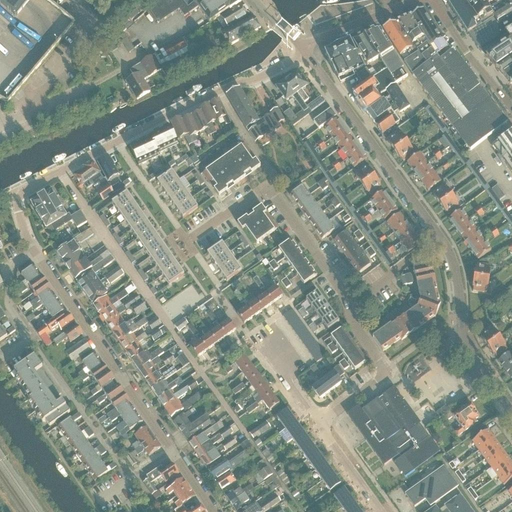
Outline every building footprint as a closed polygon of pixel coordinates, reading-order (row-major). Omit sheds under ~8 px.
[(0,0),(0,2),(16,16),(29,0),(0,0)] [(228,10),(229,11),(241,3),(238,0),(199,0),(196,3),(195,2),(187,8),(181,0),(158,0),(148,9),(149,10),(168,39),(204,15),(209,24),(228,10)] [(478,21),(474,14),(472,12),(471,12),(462,0),(445,0),(467,33),(477,48),(487,41),(486,40),(488,38),(487,36),(487,37),(481,28),(479,23),(478,21)] [(482,0),(466,0),(470,7),(473,5),(478,11),(474,14),(478,21),(479,23),(480,23),(492,16),(493,15),(489,10),(482,0)] [(505,18),(511,13),(511,0),(506,0),(505,1),(500,4),(496,6),(491,9),(489,10),(493,15),(492,16),(493,17),(496,21),(497,23),(504,18),(505,18)] [(221,17),(229,29),(251,17),(252,16),(241,3),(229,11),(226,14),(221,17)] [(442,39),(423,9),(410,16),(431,49),(437,56),(441,62),(451,54),(450,52),(451,51),(443,40),(443,39),(442,39)] [(511,13),(505,18),(504,18),(497,23),(496,21),(493,17),(492,16),(480,23),(479,23),(481,28),(487,37),(487,36),(488,38),(486,40),(487,41),(477,48),(486,57),(500,47),(510,41),(505,34),(511,29),(511,13)] [(261,28),(252,16),(251,17),(229,29),(221,34),(229,46),(261,28)] [(407,40),(412,48),(408,50),(412,56),(404,61),(412,75),(437,56),(431,49),(410,16),(398,21),(409,39),(407,40)] [(396,22),(382,28),(400,56),(408,50),(412,48),(407,40),(396,22)] [(378,85),(378,86),(381,90),(384,88),(386,90),(395,84),(407,76),(378,29),(365,35),(387,69),(374,78),(378,85)] [(500,47),(486,57),(496,67),(511,55),(511,50),(511,49),(511,29),(505,34),(510,41),(500,47)] [(353,42),(367,65),(378,58),(364,35),(354,42),(354,41),(353,42)] [(187,47),(183,39),(162,50),(167,58),(187,47)] [(358,70),(364,67),(360,58),(358,53),(357,53),(357,52),(355,53),(349,41),(325,53),(328,58),(327,59),(328,60),(329,60),(331,65),(334,70),(333,70),(336,76),(338,79),(340,83),(354,77),(352,73),(356,71),(357,71),(359,70),(358,70)] [(113,43),(105,48),(108,54),(116,49),(113,43)] [(167,58),(162,50),(155,54),(161,65),(168,61),(167,58)] [(451,54),(441,62),(467,96),(480,86),(452,50),(451,51),(450,52),(451,54)] [(496,67),(502,75),(511,67),(511,55),(496,67)] [(134,77),(126,82),(137,99),(150,91),(143,81),(161,70),(153,56),(149,58),(130,70),(134,77)] [(437,56),(412,75),(446,120),(484,91),(480,86),(467,96),(441,62),(437,56)] [(510,83),(510,82),(511,80),(511,67),(502,75),(510,83)] [(356,75),(363,85),(373,78),(366,68),(356,75)] [(292,77),(287,80),(304,104),(308,100),(302,91),(308,87),(306,85),(308,84),(304,79),(303,80),(297,72),(296,73),(294,73),(292,75),(292,77)] [(358,100),(378,85),(373,78),(363,85),(353,93),(358,100)] [(278,85),(278,87),(276,88),(286,101),(292,97),(300,107),(304,104),(287,80),(283,83),(281,82),(278,85)] [(409,106),(395,84),(386,90),(400,113),(409,106)] [(259,121),(239,88),(226,95),(246,129),(255,143),(259,141),(259,140),(280,128),(277,125),(271,114),(259,121)] [(362,103),(360,104),(366,111),(382,100),(374,89),(359,100),(362,103)] [(453,128),(490,99),(484,91),(446,120),(449,123),(444,126),(445,127),(449,123),(453,128)] [(217,121),(223,118),(226,125),(230,123),(219,98),(209,103),(217,121)] [(322,105),(318,99),(307,107),(311,112),(322,105)] [(449,123),(445,127),(465,154),(507,122),(490,99),(453,128),(449,123)] [(391,111),(383,100),(366,112),(374,123),(391,111)] [(212,123),(217,121),(209,103),(199,108),(201,111),(212,135),(216,133),(212,123)] [(430,115),(433,112),(429,107),(425,109),(430,115)] [(277,109),(270,113),(271,114),(277,125),(284,121),(277,109)] [(289,109),(283,114),(290,123),(296,119),(289,109)] [(336,117),(331,109),(313,122),(319,129),(336,117)] [(208,136),(212,135),(201,111),(191,115),(199,133),(205,130),(208,136)] [(376,125),(382,134),(383,134),(382,134),(399,122),(393,113),(376,125)] [(191,115),(182,120),(193,144),(197,142),(194,135),(199,133),(191,115)] [(179,139),(184,136),(189,146),(193,144),(182,120),(181,117),(171,122),(179,139)] [(324,128),(331,138),(345,129),(337,118),(324,128)] [(163,129),(159,131),(168,149),(178,145),(169,126),(168,127),(168,126),(167,127),(164,128),(163,129)] [(445,134),(448,132),(443,126),(440,129),(444,135),(445,134)] [(229,127),(223,130),(226,136),(232,133),(229,127)] [(339,149),(352,139),(345,129),(331,138),(339,149)] [(158,154),(168,149),(159,131),(158,131),(154,133),(153,133),(154,134),(149,136),(159,156),(158,154)] [(394,151),(407,142),(401,133),(400,134),(398,131),(387,139),(389,142),(388,142),(394,151)] [(511,131),(492,146),(511,174),(511,131)] [(446,142),(450,140),(445,134),(444,135),(442,136),(446,142)] [(140,143),(149,161),(159,156),(149,136),(150,138),(146,140),(146,139),(145,140),(142,142),(141,141),(141,142),(140,143)] [(339,149),(346,159),(360,149),(352,139),(339,149)] [(304,148),(308,146),(303,140),(300,143),(304,148)] [(321,141),(317,144),(322,151),(326,148),(321,141)] [(413,150),(407,142),(394,151),(400,159),(401,158),(403,161),(414,154),(412,151),(413,150)] [(149,161),(140,143),(136,144),(135,144),(135,145),(132,146),(131,146),(131,147),(130,147),(139,166),(149,161)] [(453,152),(457,149),(453,143),(449,146),(453,152)] [(244,144),(223,159),(239,181),(260,166),(244,144)] [(367,159),(360,149),(346,159),(354,169),(367,159)] [(427,163),(420,153),(406,163),(414,173),(427,163)] [(195,156),(190,159),(193,164),(194,166),(199,162),(195,156)] [(463,165),(467,162),(462,156),(459,159),(463,165)] [(311,159),(316,165),(319,162),(315,157),(311,159)] [(97,164),(107,182),(118,176),(108,158),(97,164)] [(219,196),(239,181),(223,159),(202,174),(219,196)] [(319,162),(316,165),(320,171),(324,168),(319,162)] [(336,162),(332,165),(336,171),(341,168),(336,162)] [(103,181),(102,182),(92,163),(84,167),(86,170),(75,176),(80,186),(84,184),(87,189),(93,186),(93,187),(98,184),(100,189),(95,192),(100,202),(111,196),(103,181)] [(414,173),(421,182),(434,172),(427,163),(414,173)] [(472,172),(476,169),(471,163),(468,166),(472,172)] [(362,185),(374,176),(368,168),(367,168),(365,165),(354,173),(357,176),(356,177),(362,185)] [(178,181),(171,171),(156,182),(163,191),(178,181)] [(434,172),(421,182),(428,192),(441,182),(434,172)] [(328,181),(331,179),(327,173),(323,176),(328,181)] [(369,193),(371,196),(382,188),(380,185),(381,184),(374,176),(362,185),(368,194),(369,193)] [(178,181),(163,191),(169,200),(184,190),(178,181)] [(481,184),(486,190),(489,187),(485,181),(481,184)] [(440,204),(452,195),(446,187),(445,187),(443,184),(432,192),(434,195),(434,196),(440,204)] [(309,195),(303,186),(290,195),(296,204),(309,195)] [(490,196),(494,193),(489,187),(486,190),(490,196)] [(72,221),(70,218),(71,217),(69,213),(66,215),(51,190),(45,194),(43,193),(40,195),(44,201),(44,205),(55,223),(51,226),(55,232),(72,221)] [(176,209),(191,199),(184,190),(169,200),(176,209)] [(370,201),(377,210),(391,201),(383,191),(370,201)] [(336,194),(341,200),(344,197),(340,192),(336,194)] [(133,203),(126,193),(111,204),(118,213),(133,203)] [(38,197),(38,199),(30,203),(46,228),(51,226),(55,223),(44,205),(44,201),(40,195),(38,197)] [(309,195),(296,204),(303,213),(315,204),(309,195)] [(458,204),(452,195),(440,204),(446,213),(447,212),(449,215),(460,207),(458,204)] [(344,197),(341,200),(345,206),(349,203),(344,197)] [(197,208),(191,199),(176,209),(182,219),(197,208)] [(398,211),(391,201),(377,210),(384,220),(398,211)] [(124,222),(139,212),(133,203),(118,213),(124,222)] [(497,205),(502,211),(505,208),(501,203),(497,205)] [(303,213),(309,222),(322,213),(315,204),(303,213)] [(249,215),(266,237),(278,229),(261,206),(249,215)] [(506,217),(510,214),(505,208),(502,211),(506,217)] [(448,219),(455,230),(469,220),(461,210),(448,219)] [(80,211),(71,217),(70,218),(72,221),(77,229),(87,223),(80,211)] [(146,221),(139,212),(124,222),(131,231),(146,221)] [(322,213),(309,222),(315,231),(328,222),(322,213)] [(367,213),(363,217),(367,223),(372,220),(367,213)] [(387,224),(394,234),(407,224),(400,214),(387,224)] [(256,244),(266,237),(249,215),(237,223),(242,230),(245,228),(256,244)] [(358,224),(361,222),(357,216),(353,218),(358,224)] [(469,220),(455,230),(463,240),(476,230),(469,220)] [(131,231),(137,240),(152,230),(146,221),(131,231)] [(315,231),(322,240),(334,231),(328,222),(315,231)] [(361,222),(358,224),(362,230),(366,227),(361,222)] [(394,234),(401,243),(414,234),(407,224),(394,234)] [(56,253),(68,270),(69,271),(86,260),(79,251),(82,249),(78,244),(80,243),(80,244),(93,235),(89,230),(78,238),(56,253)] [(158,239),(152,230),(137,240),(143,249),(158,239)] [(463,240),(470,250),(484,240),(476,230),(463,240)] [(353,240),(347,232),(334,241),(340,249),(353,240)] [(421,243),(414,234),(401,243),(408,253),(421,243)] [(165,248),(158,239),(143,249),(150,258),(165,248)] [(370,241),(374,247),(376,247),(378,245),(374,239),(370,241)] [(291,240),(287,242),(278,249),(285,258),(297,249),(291,240)] [(353,240),(340,249),(346,257),(359,249),(353,240)] [(484,240),(470,250),(478,260),(491,251),(484,240)] [(222,243),(207,254),(214,263),(229,252),(222,243)] [(376,247),(374,247),(379,253),(383,251),(378,245),(376,247)] [(390,245),(386,249),(391,255),(395,252),(390,245)] [(156,267),(171,257),(165,248),(150,258),(156,267)] [(285,258),(291,267),(304,258),(297,249),(285,258)] [(346,257),(352,266),(365,257),(359,249),(346,257)] [(69,271),(75,280),(91,269),(91,270),(112,255),(108,251),(89,265),(86,260),(69,271)] [(235,261),(229,252),(214,263),(220,272),(235,261)] [(92,272),(77,282),(85,293),(100,282),(94,275),(115,260),(112,255),(91,270),(92,272)] [(162,276),(177,266),(171,257),(156,267),(162,276)] [(365,257),(352,266),(358,274),(371,265),(365,257)] [(304,258),(291,267),(297,276),(310,267),(304,258)] [(388,267),(392,264),(387,258),(384,261),(388,267)] [(220,272),(227,282),(242,271),(235,261),(220,272)] [(433,274),(431,263),(413,267),(416,278),(433,274)] [(475,267),(474,277),(489,279),(491,269),(490,269),(490,265),(477,263),(476,267),(475,267)] [(23,283),(25,286),(27,284),(40,275),(34,266),(21,275),(25,281),(23,283)] [(169,286),(184,275),(177,266),(162,276),(169,286)] [(119,267),(104,278),(109,284),(124,274),(119,267)] [(297,276),(304,285),(316,275),(310,267),(297,276)] [(418,289),(435,285),(436,285),(433,274),(416,278),(418,289)] [(47,284),(41,275),(40,275),(27,284),(34,293),(47,284)] [(260,290),(264,287),(257,277),(253,280),(260,290)] [(489,279),(474,277),(472,287),(473,287),(473,291),(486,293),(487,289),(488,290),(489,279)] [(85,293),(92,304),(107,293),(100,282),(85,293)] [(38,298),(35,300),(37,304),(40,302),(53,293),(47,284),(34,293),(38,298)] [(438,295),(435,285),(418,289),(420,299),(438,295)] [(276,287),(266,294),(273,303),(283,296),(276,287)] [(93,305),(100,315),(113,306),(127,296),(124,291),(109,301),(106,296),(93,305)] [(241,304),(245,301),(238,291),(234,293),(241,304)] [(511,293),(510,291),(503,296),(510,306),(511,304),(511,293)] [(311,307),(323,299),(317,292),(306,300),(311,307)] [(40,302),(37,304),(40,308),(43,306),(46,311),(59,302),(53,293),(40,302)] [(263,310),(273,303),(266,294),(256,301),(263,310)] [(132,307),(141,301),(136,295),(135,296),(122,305),(125,308),(126,310),(127,311),(131,308),(132,307)] [(418,307),(417,307),(428,321),(434,317),(435,317),(441,303),(439,302),(438,295),(420,299),(418,307)] [(247,308),(254,317),(263,310),(256,301),(253,296),(243,303),(247,308)] [(311,307),(317,315),(328,307),(323,299),(311,307)] [(499,304),(495,299),(488,304),(492,309),(499,304)] [(131,308),(137,317),(147,310),(144,307),(141,302),(141,301),(132,307),(131,308)] [(46,311),(53,320),(65,311),(59,302),(46,311)] [(100,315),(106,324),(119,315),(126,311),(122,305),(116,310),(113,306),(100,315)] [(334,315),(328,307),(317,315),(322,323),(334,315)] [(409,313),(419,327),(428,321),(417,307),(409,313)] [(237,315),(244,324),(254,317),(247,308),(237,315)] [(282,317),(286,321),(295,315),(292,310),(282,317)] [(216,323),(217,323),(210,312),(206,315),(213,324),(213,325),(216,323)] [(420,328),(419,327),(409,313),(400,319),(410,334),(420,328)] [(46,325),(51,332),(58,327),(61,331),(74,322),(68,314),(67,314),(63,317),(61,314),(46,325)] [(126,324),(119,315),(106,324),(113,334),(126,324)] [(295,315),(286,321),(289,326),(299,319),(295,315)] [(334,315),(322,323),(328,330),(339,322),(334,315)] [(152,331),(162,325),(157,317),(148,324),(152,331)] [(129,329),(126,324),(113,334),(119,343),(132,334),(148,323),(145,318),(129,329)] [(185,319),(175,326),(179,332),(189,325),(185,319)] [(289,326),(293,331),(302,324),(299,319),(289,326)] [(390,325),(400,339),(401,341),(410,334),(400,319),(391,325),(390,324),(390,325)] [(229,320),(219,327),(226,337),(236,330),(229,320)] [(213,325),(213,324),(206,329),(210,334),(217,344),(226,337),(219,327),(216,323),(213,325)] [(302,324),(293,331),(296,335),(305,328),(302,324)] [(187,327),(195,338),(198,335),(191,325),(187,327)] [(392,345),(400,339),(390,325),(381,331),(392,345)] [(67,339),(70,343),(82,334),(77,326),(64,334),(53,342),(57,346),(67,339)] [(481,338),(487,346),(500,337),(493,329),(490,326),(480,334),(482,337),(481,338)] [(45,327),(37,333),(41,338),(49,333),(45,327)] [(296,335),(299,340),(309,333),(305,328),(296,335)] [(349,336),(343,328),(331,337),(337,345),(349,336)] [(210,334),(206,329),(202,332),(205,337),(200,341),(207,351),(217,344),(210,334)] [(154,341),(162,336),(158,331),(151,336),(154,341)] [(381,331),(372,337),(383,352),(392,345),(381,331)] [(136,339),(132,334),(119,343),(126,352),(139,343),(148,337),(145,333),(136,339)] [(309,333),(299,340),(303,344),(312,337),(309,333)] [(349,336),(337,345),(343,354),(355,345),(349,336)] [(303,344),(306,349),(315,342),(312,337),(303,344)] [(500,337),(487,346),(493,355),(494,354),(496,357),(507,349),(505,346),(506,345),(500,337)] [(65,353),(72,363),(91,350),(84,340),(65,353)] [(200,341),(190,348),(197,358),(207,351),(200,341)] [(315,342),(306,349),(309,353),(319,347),(315,342)] [(142,348),(139,343),(126,352),(132,362),(147,351),(150,349),(147,345),(142,348)] [(343,354),(349,362),(361,354),(355,345),(343,354)] [(309,353),(313,358),(322,351),(319,347),(309,353)] [(147,351),(132,362),(139,371),(152,362),(154,361),(153,360),(165,353),(162,348),(150,356),(147,351)] [(325,349),(322,351),(313,358),(316,363),(329,354),(325,349)] [(504,370),(511,364),(511,354),(511,355),(510,353),(498,361),(504,370)] [(83,371),(78,374),(83,381),(89,378),(86,374),(89,372),(101,363),(95,354),(83,363),(86,368),(83,371)] [(349,362),(355,370),(367,362),(361,354),(349,362)] [(174,361),(171,356),(162,362),(165,367),(174,361)] [(238,367),(242,373),(251,366),(244,356),(235,363),(238,367)] [(30,400),(27,401),(42,423),(45,421),(49,427),(70,412),(62,401),(60,402),(57,397),(61,394),(34,357),(14,371),(18,377),(15,379),(30,400)] [(165,367),(162,362),(155,366),(152,362),(139,371),(140,374),(145,380),(146,380),(158,371),(165,367)] [(108,372),(102,363),(101,363),(89,372),(95,381),(108,372)] [(251,366),(242,373),(249,382),(258,376),(251,366)] [(315,367),(310,370),(317,380),(322,377),(315,367)] [(339,367),(334,371),(340,379),(345,375),(339,367)] [(161,376),(158,371),(146,380),(145,380),(151,390),(165,381),(176,372),(173,368),(161,376)] [(103,391),(102,390),(114,382),(114,383),(115,382),(114,381),(115,381),(108,372),(95,381),(102,391),(103,391)] [(333,374),(323,382),(330,391),(340,383),(333,374)] [(151,390),(158,399),(171,390),(185,380),(181,375),(173,381),(174,382),(168,386),(165,381),(151,390)] [(258,376),(249,382),(256,392),(265,385),(258,376)] [(162,405),(164,409),(178,400),(185,394),(190,391),(191,392),(198,386),(194,381),(174,395),(171,390),(158,399),(162,405)] [(320,399),(330,391),(323,382),(313,390),(320,399)] [(232,391),(235,395),(245,388),(242,384),(232,391)] [(124,395),(118,386),(117,385),(117,386),(117,387),(105,395),(105,394),(104,394),(111,404),(124,395)] [(265,385),(256,392),(263,402),(272,395),(265,385)] [(415,471),(426,463),(440,452),(429,438),(419,425),(420,424),(394,388),(379,399),(365,409),(362,405),(353,411),(347,415),(384,466),(390,462),(392,461),(405,479),(415,472),(415,471)] [(182,405),(178,400),(164,409),(171,418),(182,411),(184,413),(202,401),(198,394),(182,405)] [(115,409),(111,412),(114,416),(117,413),(130,404),(124,395),(111,404),(115,409)] [(272,395),(263,402),(270,411),(279,404),(272,395)] [(246,411),(249,414),(259,407),(256,403),(246,411)] [(120,417),(124,422),(136,413),(130,405),(131,404),(130,404),(117,413),(114,416),(116,419),(120,417)] [(464,410),(460,405),(446,415),(450,420),(455,417),(461,426),(460,427),(461,429),(456,433),(459,437),(478,423),(476,420),(480,417),(471,404),(464,410)] [(441,418),(450,411),(447,406),(437,413),(441,418)] [(111,412),(106,416),(111,423),(116,419),(111,412)] [(189,412),(174,422),(187,441),(210,424),(204,416),(200,418),(197,414),(192,417),(189,412)] [(295,423),(287,412),(278,419),(286,429),(295,423)] [(128,428),(124,430),(127,434),(130,431),(142,422),(136,413),(124,422),(128,428)] [(73,417),(71,419),(58,428),(64,437),(77,428),(73,423),(76,421),(73,417)] [(220,422),(208,431),(211,435),(212,436),(224,427),(220,422)] [(249,434),(253,440),(270,428),(266,422),(249,434)] [(302,433),(295,423),(286,429),(293,440),(302,433)] [(137,442),(132,446),(135,450),(154,438),(147,427),(135,436),(139,442),(138,443),(137,442)] [(220,435),(209,442),(195,452),(200,460),(215,450),(212,446),(213,445),(214,447),(217,445),(218,445),(224,441),(224,440),(233,433),(229,427),(219,434),(220,435)] [(64,437),(70,446),(83,437),(86,435),(83,432),(81,433),(77,428),(64,437)] [(189,444),(195,452),(209,442),(206,437),(211,435),(208,431),(203,434),(189,444)] [(479,451),(495,440),(488,431),(472,442),(479,451)] [(293,440),(301,450),(310,443),(302,433),(293,440)] [(70,446),(76,455),(89,446),(85,440),(88,439),(86,435),(83,437),(70,446)] [(144,450),(146,452),(149,456),(161,448),(154,438),(135,450),(138,455),(143,452),(143,451),(144,450)] [(233,438),(215,450),(200,460),(206,469),(221,459),(218,455),(223,451),(224,453),(237,444),(233,438)] [(485,460),(501,448),(495,440),(479,451),(485,460)] [(263,446),(259,441),(255,444),(258,449),(263,446)] [(301,450),(308,460),(317,453),(310,443),(301,450)] [(76,455),(82,464),(96,455),(98,453),(96,450),(93,451),(89,446),(76,455)] [(485,460),(491,468),(507,457),(501,448),(485,460)] [(266,451),(262,454),(266,460),(270,456),(266,451)] [(227,464),(224,459),(208,471),(214,479),(223,473),(225,476),(229,472),(249,459),(244,452),(227,464)] [(82,464),(89,473),(102,464),(98,458),(100,456),(98,453),(96,455),(82,464)] [(308,460),(315,470),(325,464),(317,453),(308,460)] [(130,454),(126,458),(132,467),(137,464),(130,454)] [(270,456),(266,460),(270,465),(274,462),(270,456)] [(511,466),(511,463),(507,457),(491,468),(497,477),(511,466)] [(102,464),(89,473),(95,482),(108,473),(110,471),(108,468),(106,469),(102,464)] [(161,477),(165,482),(178,473),(172,464),(163,470),(150,478),(153,482),(161,477)] [(315,470),(323,481),(332,474),(325,464),(315,470)] [(511,479),(511,466),(497,477),(504,486),(511,479)] [(262,481),(271,474),(267,467),(257,474),(262,481)] [(458,487),(443,467),(405,495),(414,508),(428,498),(433,505),(458,487)] [(229,472),(225,476),(216,482),(225,495),(238,486),(239,486),(229,472)] [(285,477),(282,472),(277,475),(281,480),(285,477)] [(332,474),(323,481),(330,491),(339,484),(332,474)] [(285,477),(281,480),(285,486),(289,483),(285,477)] [(153,482),(150,478),(150,479),(144,483),(152,495),(157,492),(151,484),(153,482)] [(169,495),(171,494),(173,493),(176,497),(189,488),(183,479),(166,491),(169,495)] [(225,495),(231,504),(253,488),(251,485),(241,491),(238,486),(225,495)] [(195,497),(189,488),(176,497),(179,501),(175,504),(178,508),(195,497)] [(254,489),(253,488),(231,504),(236,511),(238,511),(250,504),(246,498),(250,495),(249,492),(254,489)] [(343,508),(352,502),(344,491),(335,498),(343,508)] [(301,498),(296,492),(292,495),(296,501),(301,498)] [(257,511),(259,510),(260,511),(263,511),(280,501),(276,495),(258,508),(255,511),(251,505),(241,511),(257,511)] [(472,511),(460,495),(445,506),(448,511),(447,511),(438,511),(435,508),(429,511),(472,511)] [(301,498),(296,501),(300,507),(305,503),(301,498)] [(345,511),(359,511),(352,502),(343,508),(345,511)]
